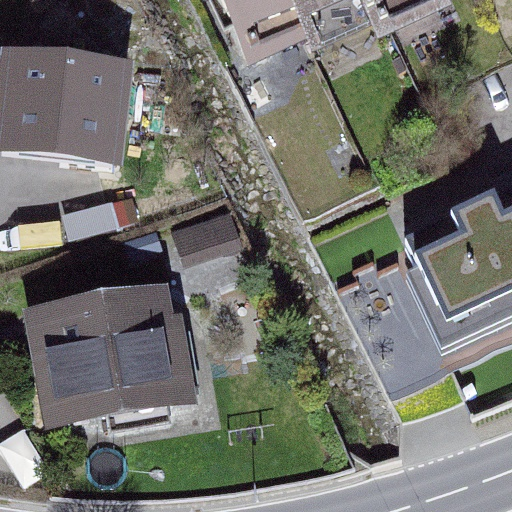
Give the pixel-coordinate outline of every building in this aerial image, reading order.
[(209,0),(248,85),(305,59),(311,72),(372,44),(381,63),(452,31),(437,0),(209,0)] [(91,86),(0,73),(0,182),(76,193),(91,86)] [(177,220),(184,246),(242,230),(235,203),(177,220)] [(511,222),(507,213),(380,282),(432,378),(511,333),(511,222)] [(176,324),(33,349),(52,456),(195,431),(176,324)]
